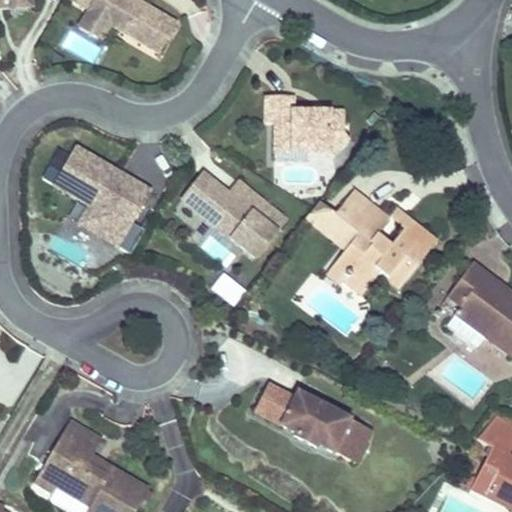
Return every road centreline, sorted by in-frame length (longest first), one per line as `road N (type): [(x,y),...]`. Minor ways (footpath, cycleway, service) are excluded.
road 1 (residential): [(252,0),(217,74),(186,104),(147,118),(64,92),(38,104),(4,154),(2,265),(9,288),(61,330),(96,337)]
road 2 (residential): [(96,337),(105,362),(132,376),(157,369),(174,344),(167,313),(144,299),(114,304),(98,325)]
road 3 (residential): [(280,0),(368,45),(411,46),(451,30)]
road 4 (residential): [(451,30),(491,161),(511,199)]
